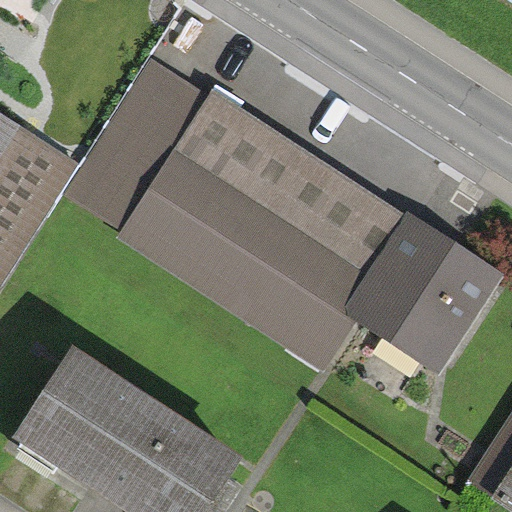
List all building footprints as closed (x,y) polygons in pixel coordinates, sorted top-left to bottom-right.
[(394,231),(145,79),(66,207),(315,359),(336,325),(394,231)] [(0,129),(0,284),(70,173),(0,129)] [(487,289),(394,231),(336,325),(429,383),(487,289)] [(205,511),(228,478),(71,376),(19,455),(105,511),(205,511)] [(511,415),(467,484),(491,497),(511,463),(511,415)] [(511,463),(491,497),(511,510),(511,463)]
